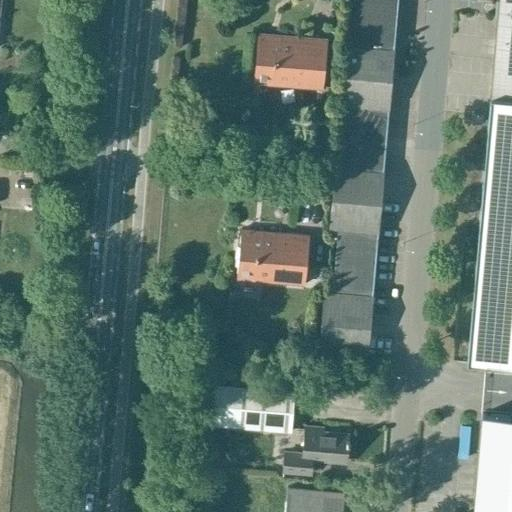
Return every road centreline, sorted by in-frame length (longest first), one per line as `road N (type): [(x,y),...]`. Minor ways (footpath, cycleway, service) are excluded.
road 1 (unclassified): [(442,0),(398,511)]
road 2 (primary): [(127,0),(88,511)]
